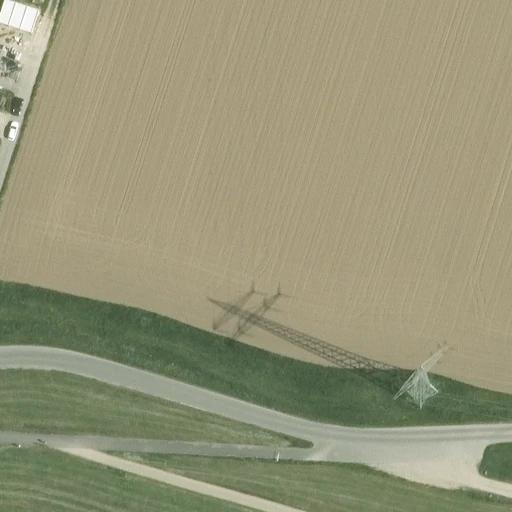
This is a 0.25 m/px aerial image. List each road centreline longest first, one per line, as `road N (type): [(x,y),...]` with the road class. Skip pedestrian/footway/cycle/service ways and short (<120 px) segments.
road 1 (unclassified): [(0,359),(65,359),(306,432),(410,441),(511,433)]
road 2 (residential): [(38,55),(0,173)]
